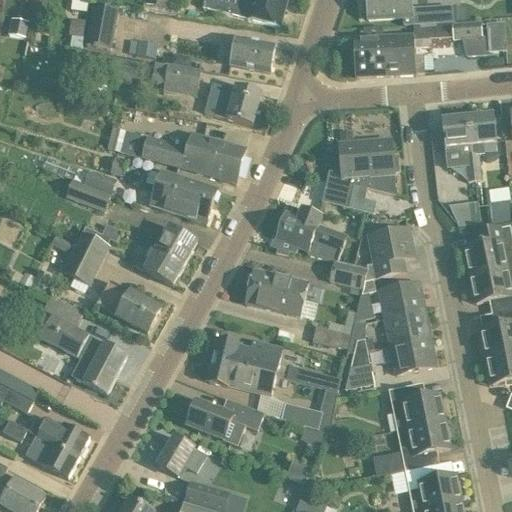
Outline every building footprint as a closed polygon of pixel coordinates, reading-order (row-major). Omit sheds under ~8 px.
[(180,0),(158,0),(157,10),(179,14),(180,0)] [(280,31),(287,0),(204,0),(202,10),(247,22),(280,31)] [(366,0),(367,23),(412,21),(410,0),(366,0)] [(92,9),(85,48),(112,53),(119,14),(92,9)] [(85,24),(72,21),(69,38),(83,40),(85,24)] [(9,38),(25,41),(27,26),(11,24),(9,38)] [(487,53),(505,53),(504,24),(486,24),(487,53)] [(423,60),(415,60),(415,51),(430,51),(430,42),(452,41),(452,44),(467,43),(468,59),(483,58),(481,25),(414,28),(414,39),(384,40),(385,80),(424,78),(423,60)] [(385,80),(384,40),(354,42),(356,81),(385,80)] [(269,77),(275,49),(236,41),(230,69),(269,77)] [(139,43),(136,58),(155,61),(158,46),(139,43)] [(128,83),(131,64),(113,61),(110,80),(128,83)] [(156,67),(153,84),(165,87),(164,94),(176,96),(178,88),(198,92),(201,75),(156,67)] [(252,130),(261,97),(235,90),(234,92),(212,86),(204,116),(226,122),(225,123),(252,130)] [(468,122),(471,157),(484,156),(483,147),(497,146),(494,119),(468,122)] [(468,122),(442,125),(445,157),(460,155),(460,158),(465,158),(465,159),(471,158),(471,157),(468,122)] [(192,138),(188,152),(123,134),(121,141),(113,139),(109,152),(236,188),(246,153),(192,138)] [(341,147),(351,146),(350,137),(340,137),(341,147)] [(339,147),(342,174),(343,187),(353,189),(395,198),(391,142),(351,146),(341,147),(339,147)] [(88,175),(48,160),(43,172),(72,183),(71,186),(111,200),(117,183),(89,173),(88,175)] [(111,176),(123,179),(128,164),(115,160),(111,176)] [(467,185),(481,183),(480,170),(466,173),(467,185)] [(156,192),(212,210),(218,192),(162,174),(161,178),(149,174),(145,185),(157,189),(156,192)] [(348,212),(353,189),(343,187),(342,174),(328,175),(321,206),(348,212)] [(66,200),(105,215),(111,200),(71,186),(66,200)] [(212,210),(156,192),(150,210),(206,228),(212,210)] [(511,220),(510,203),(489,206),(492,226),(511,222),(511,220)] [(470,205),(449,208),(458,229),(473,227),(470,205)] [(281,228),(342,253),(348,239),(319,227),(322,220),(301,212),(298,221),(286,217),(281,228)] [(122,234),(107,227),(101,238),(116,246),(122,234)] [(342,253),(281,228),(272,251),(297,257),(299,252),(308,256),(308,258),(334,265),(337,265),(342,253)] [(154,254),(185,270),(198,247),(168,230),(154,254)] [(471,280),(511,271),(511,241),(510,230),(485,235),(487,248),(465,253),(471,280)] [(373,283),(373,284),(405,278),(402,264),(414,261),(411,247),(413,245),(411,236),(408,235),(408,233),(369,241),(374,268),(367,269),(367,272),(368,272),(364,284),(373,283)] [(74,249),(103,263),(110,249),(82,235),(74,249)] [(72,246),(55,238),(51,247),(59,251),(60,249),(68,253),(72,246)] [(61,275),(90,290),(103,263),(74,249),(61,275)] [(185,270),(154,254),(149,263),(138,257),(133,268),(172,290),(185,270)] [(368,272),(367,272),(354,269),(337,265),(334,265),(329,285),(362,293),(364,284),(368,272)] [(501,316),(511,313),(511,271),(471,280),(476,308),(498,303),(501,316)] [(249,291),(318,307),(304,303),(308,287),(253,274),(249,291)] [(373,283),(364,284),(362,293),(363,293),(361,297),(369,296),(375,295),(373,284),(373,283)] [(147,338),(161,312),(110,284),(97,308),(118,319),(117,321),(147,338)] [(385,323),(424,315),(419,287),(380,295),(385,323)] [(318,307),(249,291),(245,308),(299,321),(300,319),(314,322),(318,307)] [(358,310),(371,308),(369,296),(361,297),(358,310)] [(107,399),(127,360),(76,332),(84,316),(51,299),(43,315),(52,320),(40,342),(77,361),(77,362),(80,363),(71,380),(107,399)] [(487,361),(511,355),(511,313),(501,316),(503,329),(481,333),(487,361)] [(312,344),(348,352),(350,343),(356,316),(347,314),(344,328),(330,325),(328,332),(316,329),(312,344)] [(424,315),(385,323),(391,351),(430,343),(424,315)] [(213,364),(275,380),(275,378),(337,395),(340,382),(278,366),(280,359),(238,349),(238,347),(218,343),(213,364)] [(365,343),(357,344),(353,358),(367,355),(365,343)] [(430,343),(391,351),(396,379),(436,371),(430,343)] [(350,372),(370,367),(367,355),(353,358),(350,372)] [(511,355),(487,361),(492,388),(511,384),(511,355)] [(275,380),(213,364),(208,386),(228,390),(228,389),(270,400),(275,380)] [(0,408),(2,404),(27,417),(39,394),(0,373),(0,408)] [(397,435),(444,426),(438,398),(416,402),(414,389),(389,394),(397,435)] [(257,435),(264,418),(226,403),(222,415),(196,404),(186,429),(224,443),(231,425),(257,435)] [(323,416),(285,407),(281,424),(303,432),(304,429),(318,433),(323,416)] [(36,424),(30,435),(10,423),(8,428),(26,437),(27,434),(36,439),(35,442),(77,465),(90,443),(63,428),(62,429),(48,421),(43,429),(36,424)] [(444,426),(397,435),(405,475),(430,470),(427,457),(450,453),(444,426)] [(26,437),(8,428),(3,436),(21,446),(26,437)] [(300,442),(312,447),(309,454),(317,458),(326,437),(305,430),(300,442)] [(177,481),(185,468),(193,473),(202,457),(174,440),(157,470),(177,481)] [(77,465),(35,442),(25,459),(67,483),(77,465)] [(293,460),(287,476),(304,482),(310,467),(293,460)] [(0,505),(1,506),(0,507),(8,511),(39,511),(46,501),(4,477),(8,472),(0,467),(0,505)] [(430,470),(405,475),(412,511),(431,511),(460,506),(455,479),(432,483),(430,470)] [(225,511),(231,496),(190,484),(183,507),(198,511),(225,511)] [(295,511),(324,511),(328,506),(303,495),(295,511)] [(122,511),(144,511),(128,502),(122,511)]
